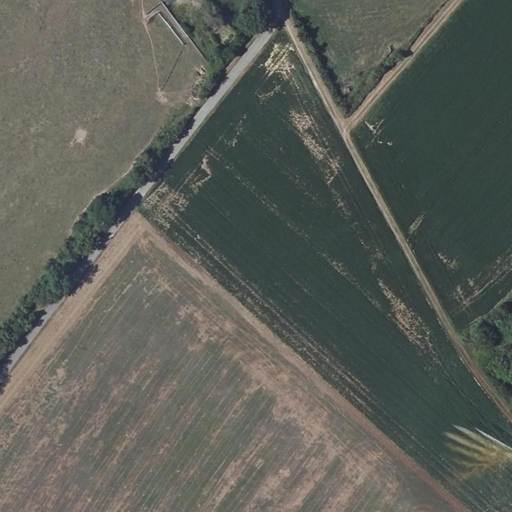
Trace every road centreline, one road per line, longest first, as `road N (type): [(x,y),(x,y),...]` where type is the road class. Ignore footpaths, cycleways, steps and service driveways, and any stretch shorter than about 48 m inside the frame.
road 1 (unclassified): [(278,0),(265,38),(0,378)]
road 2 (track): [(280,12),(454,339),(473,356)]
road 3 (track): [(343,129),(456,0)]
